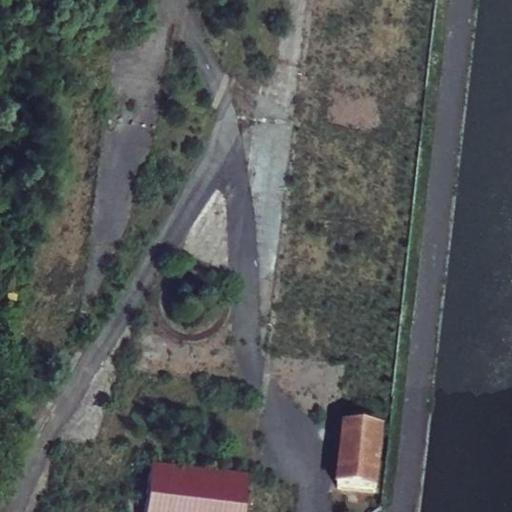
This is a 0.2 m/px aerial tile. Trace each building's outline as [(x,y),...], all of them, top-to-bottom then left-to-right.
[(320,0),(314,64),(431,75),(438,0),(320,0)] [(45,102),(32,304),(86,308),(100,106),(45,102)] [(398,367),(422,143),(298,130),(282,276),(287,277),(279,355),(398,367)] [(350,366),(349,379),(391,381),(391,368),(350,366)] [(374,434),(345,431),(338,491),(376,496),(383,435),(374,434)] [(46,511),(91,511),(98,452),(53,447),(46,511)] [(242,511),(246,476),(151,465),(144,511),(242,511)]
